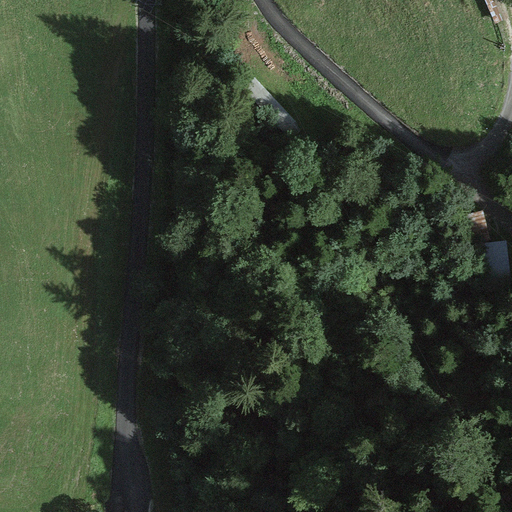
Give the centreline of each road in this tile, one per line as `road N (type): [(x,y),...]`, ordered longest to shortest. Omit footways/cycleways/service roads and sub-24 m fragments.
road 1 (residential): [(134,511),(126,399),(145,138),(145,0)]
road 2 (track): [(264,0),(387,122),(443,158),(478,152),(511,107)]
